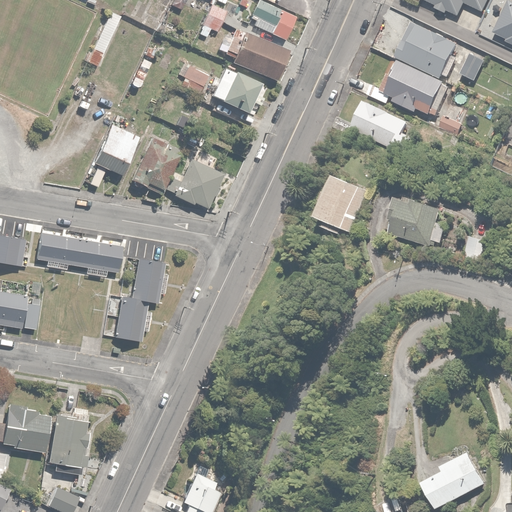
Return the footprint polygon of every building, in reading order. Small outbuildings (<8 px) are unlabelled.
[(296,16),(262,0),(257,0),(249,16),(257,20),(259,17),(274,25),(271,32),(285,39),(296,16)] [(429,0),(438,4),(436,7),(447,12),(449,8),(460,14),(465,2),(484,11),(488,0),(429,0)] [(511,0),(509,0),(494,31),(509,39),(508,41),(511,43),(511,0)] [(226,11),(210,4),(201,22),(218,30),(226,11)] [(414,22),(397,55),(442,77),(444,74),(450,77),(460,58),(454,55),(459,44),(414,22)] [(289,50),(235,28),(226,49),(236,54),(233,61),(277,79),(289,50)] [(486,60),(472,53),(462,72),(484,84),(488,76),(480,72),(486,60)] [(209,74),(184,60),(177,73),(185,77),(181,86),(198,95),(209,74)] [(373,83),(367,93),(388,104),(392,96),(396,97),(394,101),(416,112),(419,107),(431,114),(446,85),(401,61),(393,75),(390,73),(382,88),(373,83)] [(225,67),(212,96),(255,116),(266,91),(258,88),(261,82),(236,70),(235,72),(225,67)] [(464,106),(474,111),(480,100),(471,95),(464,106)] [(410,121),(364,100),(350,130),(406,156),(414,138),(404,134),(410,121)] [(119,110),(101,150),(95,164),(121,176),(136,144),(140,135),(129,130),(135,117),(119,110)] [(445,113),(439,126),(460,136),(466,123),(445,113)] [(187,134),(184,140),(193,145),(195,142),(204,147),(208,140),(197,134),(195,138),(187,134)] [(175,192),(182,175),(174,171),(182,155),(149,140),(131,178),(162,193),(165,187),(175,192)] [(182,175),(175,192),(174,194),(194,204),(195,200),(206,206),(222,173),(190,158),(182,175)] [(371,187),(337,172),(318,216),(328,221),(326,226),(341,233),(343,227),(352,231),(371,187)] [(415,204),(398,199),(393,217),(396,218),(392,233),(432,245),(443,210),(416,201),(415,204)] [(123,245),(40,231),(35,258),(48,260),(47,264),(67,268),(68,263),(86,266),(85,272),(107,276),(108,269),(118,271),(123,245)] [(26,238),(0,234),(0,261),(22,265),(26,238)] [(486,240),(472,235),(465,254),(479,259),(486,240)] [(164,262),(137,258),(132,296),(120,295),(115,337),(141,340),(142,330),(150,331),(152,309),(144,308),(145,299),(158,301),(159,291),(166,292),(168,273),(163,273),(164,262)] [(0,324),(34,329),(37,303),(25,302),(26,294),(0,290),(0,324)] [(5,421),(0,420),(0,439),(2,439),(2,442),(14,444),(14,446),(45,450),(50,414),(34,412),(35,408),(23,406),(22,412),(7,410),(5,421)] [(71,414),(55,411),(48,460),(57,462),(56,468),(81,472),(89,420),(87,420),(89,408),(72,406),(71,414)] [(447,470),(426,481),(442,509),(489,483),(471,449),(444,464),(447,470)] [(219,511),(228,497),(214,490),(217,483),(197,471),(182,501),(188,504),(183,511),(219,511)] [(0,483),(0,505),(9,488),(0,483)] [(55,486),(48,504),(66,511),(70,511),(77,495),(55,486)]
